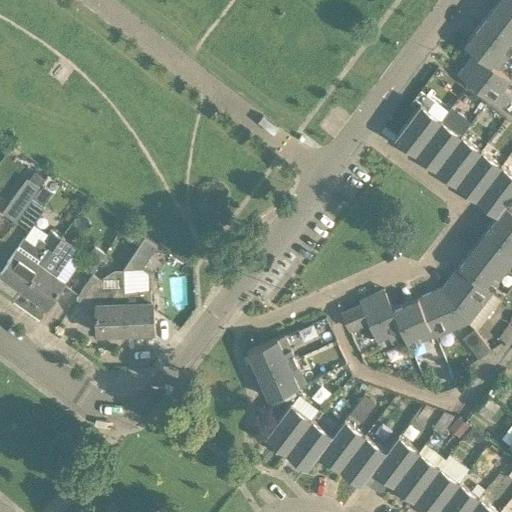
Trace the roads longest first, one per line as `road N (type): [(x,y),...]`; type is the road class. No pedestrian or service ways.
road 1 (residential): [(362,124),(452,193),(459,223),(424,272),(245,328),(217,312)]
road 2 (residential): [(323,175),(94,0)]
road 3 (residential): [(217,312),(323,175)]
road 4 (residential): [(362,124),(453,0)]
road 5 (residential): [(120,414),(138,409),(217,312)]
road 6 (residential): [(120,414),(91,405),(0,341)]
